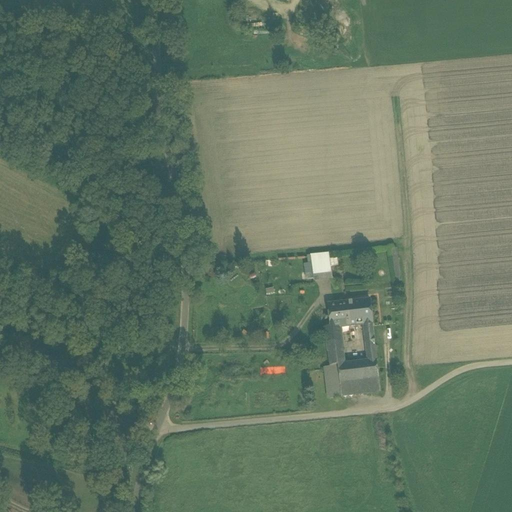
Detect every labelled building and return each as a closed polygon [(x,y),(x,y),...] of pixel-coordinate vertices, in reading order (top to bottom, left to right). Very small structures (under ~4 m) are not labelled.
[(389,74),(185,93),(200,254),(403,236),(389,74)] [(328,256),(311,258),(312,265),(314,279),(314,281),(331,279),(328,256)] [(314,279),(312,265),(305,266),(307,280),(314,279)] [(369,301),(347,303),(350,327),(364,325),(372,324),(369,301)] [(347,303),(328,306),(331,329),(325,329),(328,352),(343,350),(340,328),(350,327),(347,303)] [(372,324),(364,325),(366,340),(374,339),(372,324)] [(374,339),(366,340),(366,347),(368,362),(377,360),(374,339)] [(343,350),(328,352),(330,367),(338,366),(338,365),(345,364),(343,350)] [(345,364),(338,365),(338,366),(341,394),(380,390),(377,360),(368,362),(345,364)] [(330,367),(325,368),(330,399),(342,398),(341,394),(338,366),(330,367)]
